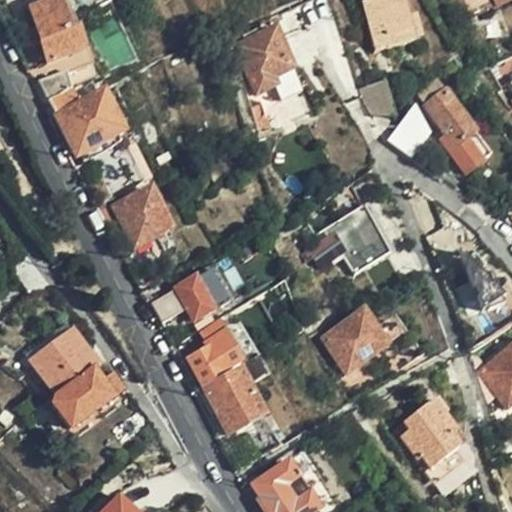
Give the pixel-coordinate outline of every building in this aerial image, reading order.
[(30,11),(29,12),(36,32),(40,47),(47,67),(61,62),(66,75),(70,88),(92,79),(76,33),(70,34),(60,0),(55,0),(29,8),(30,11)] [(339,93),(359,86),(328,0),(308,0),(295,5),(314,60),(326,56),(339,93)] [(417,45),(402,0),(384,0),(368,6),(385,57),(417,45)] [(291,71),(275,31),(262,36),(260,28),(247,33),(249,39),(238,43),(257,91),(268,87),(265,80),(291,71)] [(29,34),(34,49),(40,47),(36,32),(29,34)] [(71,91),(70,88),(66,75),(36,84),(47,104),(71,91)] [(384,79),(360,90),(376,127),(401,117),(384,79)] [(463,171),(480,159),(467,141),(474,136),(443,90),(423,104),(441,130),(437,133),(463,171)] [(71,91),(47,104),(75,158),(122,136),(102,96),(78,107),(71,91)] [(407,124),(387,143),(410,161),(427,144),(407,124)] [(467,141),(480,159),(487,154),(474,136),(467,141)] [(171,233),(152,191),(115,209),(134,250),(171,233)] [(366,207),(306,238),(322,269),(346,256),(355,273),(391,255),(366,207)] [(471,317),(503,299),(474,246),(458,254),(465,266),(448,275),(471,317)] [(229,307),(211,273),(176,293),(193,326),(229,307)] [(384,350),(363,314),(323,337),(344,374),(384,350)] [(426,350),(447,342),(435,314),(415,321),(426,350)] [(511,332),(508,327),(493,336),(505,350),(478,370),(509,409),(511,406),(511,332)] [(70,334),(67,330),(25,362),(28,366),(70,334)] [(28,366),(45,388),(55,400),(93,375),(98,371),(71,334),(70,334),(28,366)] [(241,368),(222,337),(205,346),(208,352),(188,362),(203,388),(241,368)] [(70,434),(125,391),(115,376),(102,387),(93,375),(55,400),(52,410),(70,434)] [(262,421),(240,375),(205,393),(228,438),(262,421)] [(437,428),(446,423),(449,420),(440,406),(428,414),(437,428)] [(458,440),(446,423),(437,428),(428,414),(406,429),(410,436),(402,441),(419,466),(423,463),(429,473),(426,475),(438,493),(467,473),(457,458),(462,454),(454,443),(458,440)] [(398,434),(402,441),(410,436),(406,429),(398,434)] [(287,467),(301,489),(318,480),(305,457),(287,467)] [(97,483),(108,474),(102,466),(83,481),(87,486),(94,480),(97,483)] [(315,511),(301,489),(287,467),(253,489),(260,502),(258,503),(263,511),(315,511)] [(102,511),(140,511),(122,493),(102,511)]
